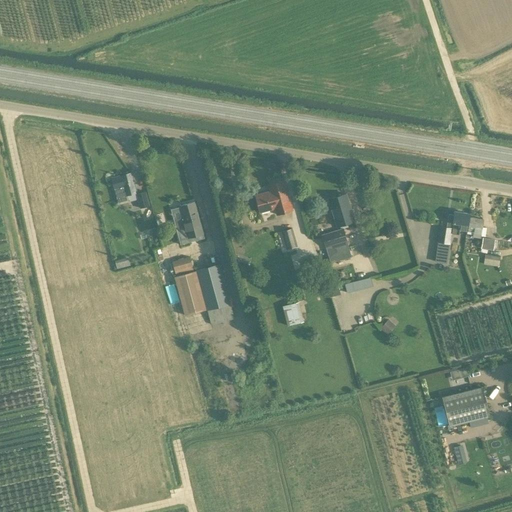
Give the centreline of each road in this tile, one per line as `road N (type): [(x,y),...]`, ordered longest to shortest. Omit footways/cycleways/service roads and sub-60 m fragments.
road 1 (unclassified): [(511,190),(0,104)]
road 2 (track): [(468,125),(425,0)]
